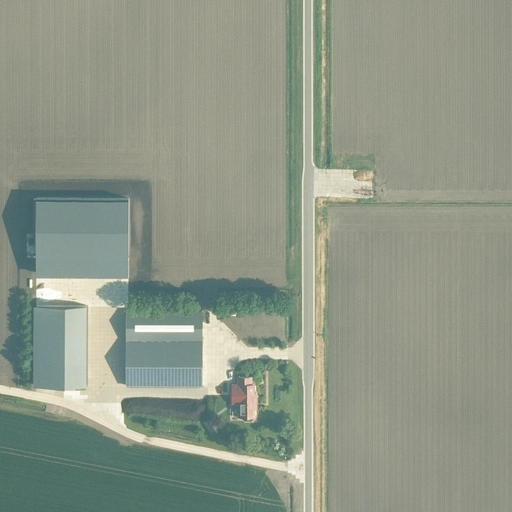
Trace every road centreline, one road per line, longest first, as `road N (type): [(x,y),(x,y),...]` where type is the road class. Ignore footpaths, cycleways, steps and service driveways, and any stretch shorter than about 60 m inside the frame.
road 1 (unclassified): [(309,511),(309,0)]
road 2 (track): [(307,471),(149,441),(67,404),(0,389)]
